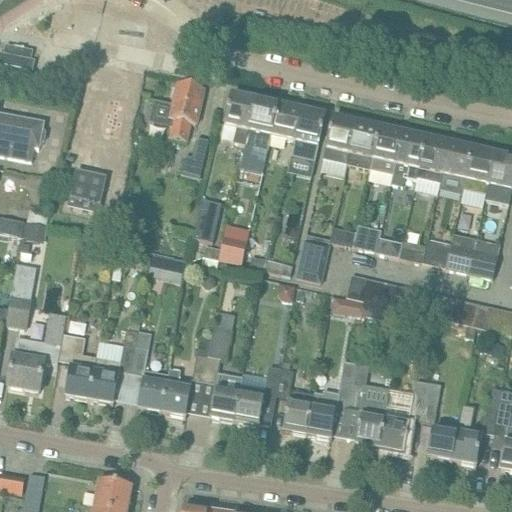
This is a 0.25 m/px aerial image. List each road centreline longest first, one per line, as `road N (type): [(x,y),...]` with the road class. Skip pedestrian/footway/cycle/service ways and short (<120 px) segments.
road 1 (residential): [(511,119),(232,57),(155,0)]
road 2 (residential): [(167,472),(434,511)]
road 3 (residential): [(0,432),(152,459),(167,472)]
